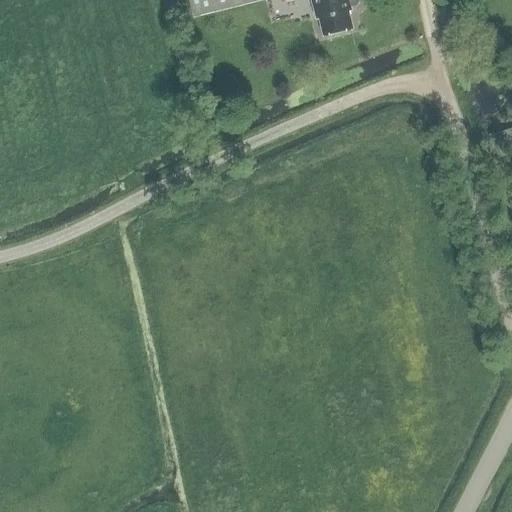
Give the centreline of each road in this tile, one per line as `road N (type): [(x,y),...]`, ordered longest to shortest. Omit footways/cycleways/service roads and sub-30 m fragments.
road 1 (track): [(443,94),(427,82),(386,85),(63,238),(0,257)]
road 2 (track): [(511,322),(443,94)]
